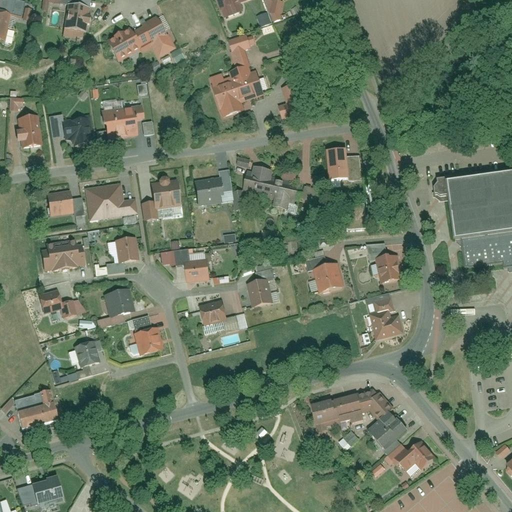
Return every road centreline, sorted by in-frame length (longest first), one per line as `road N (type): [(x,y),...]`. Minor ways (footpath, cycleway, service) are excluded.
road 1 (residential): [(372,120),(0,181)]
road 2 (residential): [(396,372),(350,369),(195,411)]
road 3 (residential): [(511,510),(396,372)]
road 4 (residential): [(396,372),(420,341),(428,310),(417,238)]
road 5 (residential): [(195,411),(158,289)]
road 6 (residential): [(195,411),(72,442)]
road 7 (residential): [(372,120),(331,0)]
road 8 (residential): [(417,238),(372,120)]
